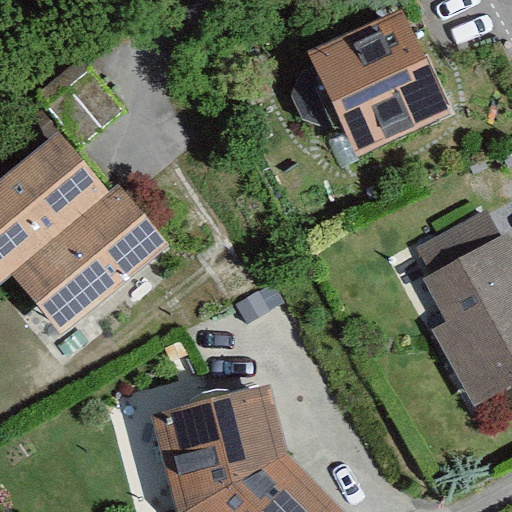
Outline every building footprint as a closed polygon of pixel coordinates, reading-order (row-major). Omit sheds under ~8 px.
[(333,136),(352,176),(459,124),(410,23),(299,76),(285,107),(304,133),(320,143),(333,136)] [(95,76),(51,111),(86,154),(130,119),(95,76)] [(66,140),(0,194),(0,286),(5,292),(17,282),(116,202),(66,140)] [(127,193),(116,202),(17,282),(67,344),(177,255),(127,193)] [(511,231),(423,279),(486,395),(511,380),(511,231)] [(192,511),(352,511),(355,509),(294,451),(282,380),(169,411),(192,511)]
